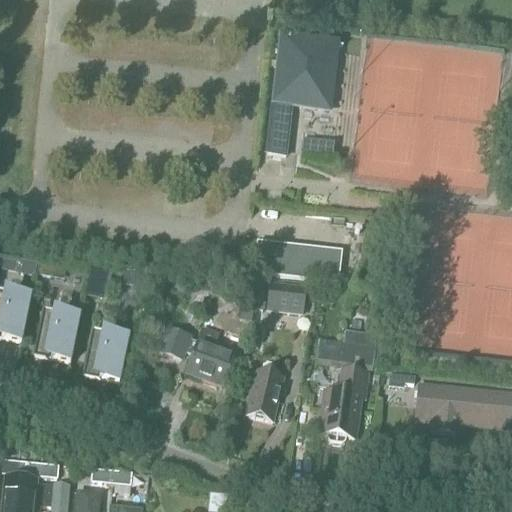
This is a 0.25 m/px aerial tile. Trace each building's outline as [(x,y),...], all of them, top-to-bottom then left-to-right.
[(317,106),(324,46),(280,41),(267,159),(281,160),(285,161),(291,110),(287,109),(287,102),(317,106)] [(372,299),(380,223),(369,222),(361,298),(372,299)] [(23,225),(10,223),(10,231),(22,233),(23,225)] [(341,256),(256,246),(253,277),(337,287),(341,256)] [(31,280),(34,267),(22,264),(19,277),(31,280)] [(37,267),(35,278),(50,280),(52,270),(37,267)] [(90,270),(84,299),(106,304),(112,274),(90,270)] [(144,300),(149,279),(149,278),(124,273),(119,295),(141,299),(144,300)] [(240,319),(238,330),(249,332),(259,289),(234,284),(232,296),(239,298),(235,318),(240,319)] [(268,287),(265,316),(302,321),(305,292),(268,287)] [(20,351),(31,298),(29,298),(28,300),(0,294),(0,344),(18,348),(18,351),(20,351)] [(263,315),(264,307),(257,306),(256,314),(263,315)] [(344,335),(342,348),(318,345),(316,365),(371,372),(375,340),(376,339),(378,339),(382,315),(367,313),(364,338),(344,335)] [(69,371),(80,319),(78,318),(77,321),(45,314),(35,362),(67,368),(67,371),(69,371)] [(183,357),(192,360),(186,378),(201,383),(201,384),(216,390),(216,389),(221,390),(232,359),(211,352),(216,338),(202,333),(197,347),(187,344),(188,342),(166,334),(158,356),(180,364),(183,357)] [(118,392),(129,339),(127,338),(126,341),(94,334),(84,382),(116,389),(116,391),(118,392)] [(328,440),(328,444),(330,447),(341,448),(344,446),(345,443),(354,444),(359,402),(364,403),(367,379),(343,376),(340,399),(325,397),(319,439),(328,440)] [(272,427),(282,383),(254,377),(244,420),(272,427)] [(413,389),(414,381),(404,380),(403,388),(413,389)] [(511,400),(418,391),(415,423),(429,425),(428,435),(461,438),(462,428),(510,433),(511,410),(511,400)] [(2,465),(1,478),(19,480),(20,466),(7,465),(2,465)] [(20,466),(19,480),(38,482),(39,468),(20,466)] [(39,468),(38,482),(57,484),(58,470),(39,468)] [(130,490),(132,477),(112,475),(92,473),(91,487),(130,490)] [(31,511),(32,503),(33,489),(11,489),(7,511),(31,511)] [(51,511),(66,511),(67,493),(54,491),(52,505),(51,511)] [(209,498),(207,511),(225,511),(227,500),(209,498)] [(78,511),(100,511),(101,504),(79,503),(78,511)] [(144,511),(145,504),(119,503),(118,511),(144,511)]
